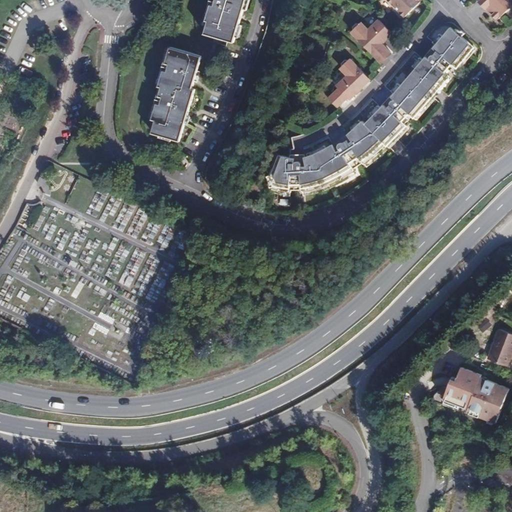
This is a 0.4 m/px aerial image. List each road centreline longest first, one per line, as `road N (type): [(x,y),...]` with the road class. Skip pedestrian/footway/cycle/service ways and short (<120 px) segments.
road 1 (primary): [(511,160),(358,309),(292,358),(219,389),(155,403),(99,407),(0,390)]
road 2 (primary): [(0,423),(123,437),(181,430),(259,405),(355,349),(511,195)]
road 3 (residential): [(499,57),(405,166),(360,204),(318,224),(267,226),(182,192)]
road 4 (unclassified): [(0,436),(107,459),(193,452),(301,412)]
road 5 (unclassified): [(0,229),(61,113),(82,27),(100,11)]
road 6 (residential): [(182,192),(117,160),(108,146),(112,17)]
road 7 (residential): [(270,0),(182,192)]
road 8 (unclassified): [(364,372),(511,227)]
road 9 (residential): [(447,2),(344,118),(303,145)]
road 10 (unclassified): [(366,511),(379,472),(359,397),(364,372)]
road 11 (unclassified): [(301,412),(353,441),(363,487),(351,511)]
